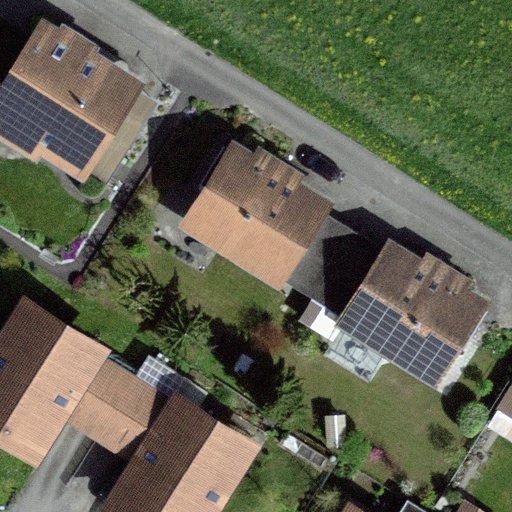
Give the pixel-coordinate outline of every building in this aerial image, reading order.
[(41,20),(0,86),(0,128),(102,191),(120,161),(98,147),(139,80),(41,20)] [(239,129),(180,216),(281,283),(340,195),(239,129)] [(387,229),(333,320),(442,383),(495,292),(387,229)] [(92,424),(131,360),(102,342),(111,328),(22,274),(0,310),(0,428),(32,448),(59,404),(92,424)] [(131,360),(92,424),(124,443),(96,490),(132,511),(206,511),(262,420),(172,365),(164,379),(131,360)] [(511,380),(503,394),(511,399),(511,380)]
